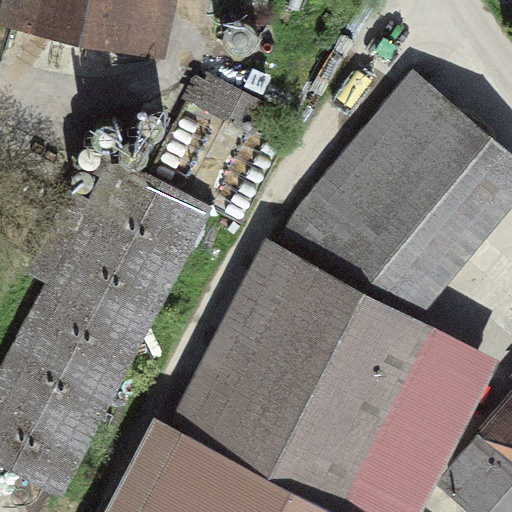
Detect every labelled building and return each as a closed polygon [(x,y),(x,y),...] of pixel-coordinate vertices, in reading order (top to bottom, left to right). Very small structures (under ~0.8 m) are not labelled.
[(1,0),(0,7),(0,24),(156,56),(167,2),(154,0),(1,0)] [(143,176),(112,160),(0,373),(0,462),(54,491),(202,207),(237,226),(278,147),(249,132),(261,109),(212,83),(206,95),(190,87),(143,176)] [(277,255),(275,254),(140,511),(404,511),(459,406),(413,382),(436,338),(404,321),(374,306),(496,159),(413,92),(277,255)] [(78,211),(61,201),(29,262),(47,271),(78,211)] [(511,511),(511,407),(445,484),(477,511),(511,511)]
